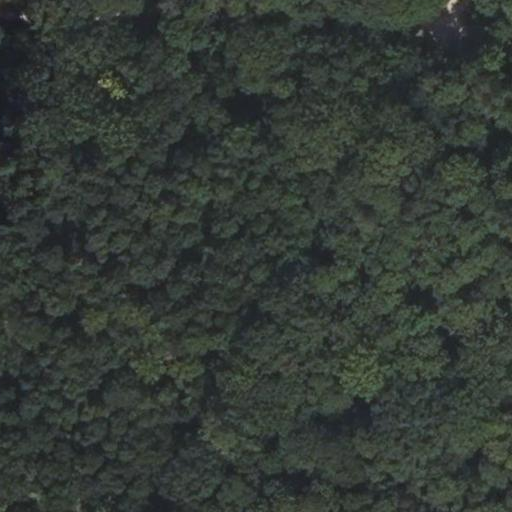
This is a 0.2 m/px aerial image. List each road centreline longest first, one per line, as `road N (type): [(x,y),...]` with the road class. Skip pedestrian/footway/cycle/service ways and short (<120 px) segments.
road 1 (track): [(166,511),(370,132),(419,70),(442,19)]
road 2 (track): [(0,17),(248,8),(442,19)]
